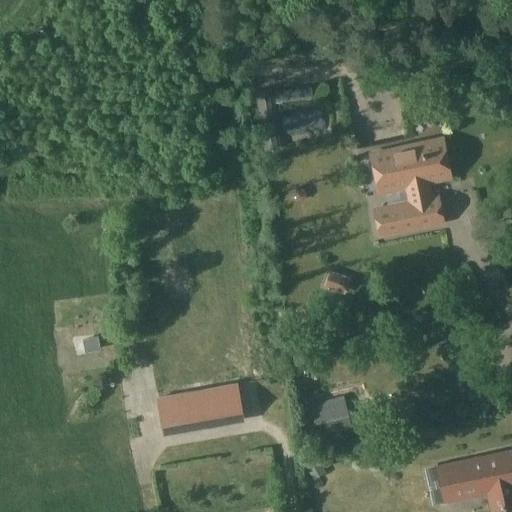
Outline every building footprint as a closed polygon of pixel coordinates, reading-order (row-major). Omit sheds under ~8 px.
[(409,201),(372,207),(378,238),(445,224),(439,194),(429,196),(427,182),(449,177),(441,139),(371,153),(379,192),(406,187),(409,201)] [(97,336),(85,339),(88,352),(100,349),(97,336)] [(244,421),(238,383),(156,397),(163,435),(244,421)] [(315,432),(350,426),(346,404),(311,410),(315,432)] [(511,467),(509,453),(444,467),(451,498),(491,490),(495,509),(511,505),(511,467)] [(337,478),(330,498),(368,511),(374,492),(337,478)]
